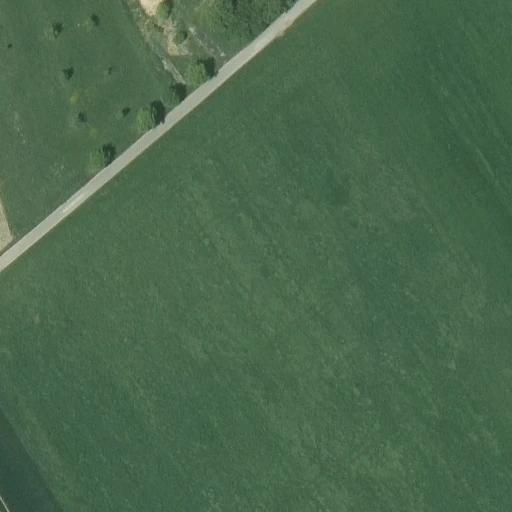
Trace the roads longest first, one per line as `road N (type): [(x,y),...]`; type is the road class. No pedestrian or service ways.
road 1 (track): [(310,0),(0,263)]
road 2 (track): [(72,511),(0,384)]
